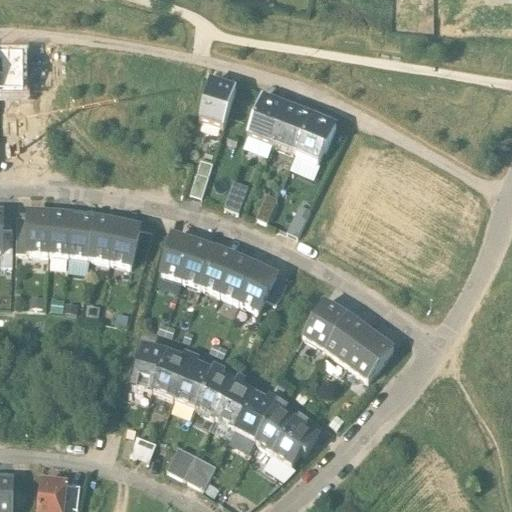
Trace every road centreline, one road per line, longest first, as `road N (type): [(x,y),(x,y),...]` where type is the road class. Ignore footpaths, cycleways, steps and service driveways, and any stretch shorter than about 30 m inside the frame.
road 1 (residential): [(0,38),(147,50),(242,73),(348,111),(511,198)]
road 2 (residential): [(0,191),(118,198),(237,230),(330,268),(448,341)]
road 3 (residential): [(448,341),(348,466),(284,511)]
road 4 (residential): [(0,458),(98,465),(210,511)]
road 5 (residential): [(511,211),(448,341)]
